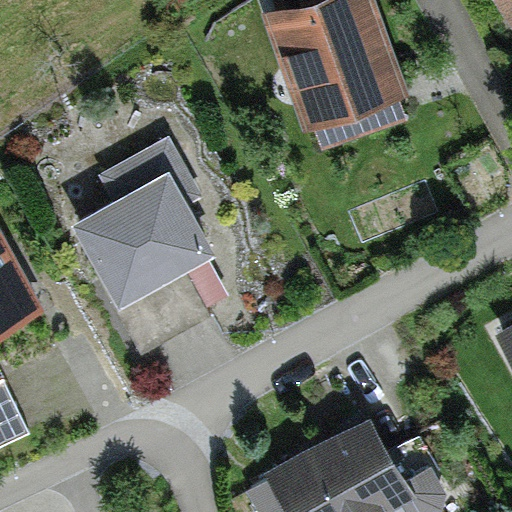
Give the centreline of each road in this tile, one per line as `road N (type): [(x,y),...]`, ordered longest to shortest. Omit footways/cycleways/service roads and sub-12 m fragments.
road 1 (residential): [(511,233),(191,412),(165,443)]
road 2 (residential): [(165,443),(125,438),(0,497)]
